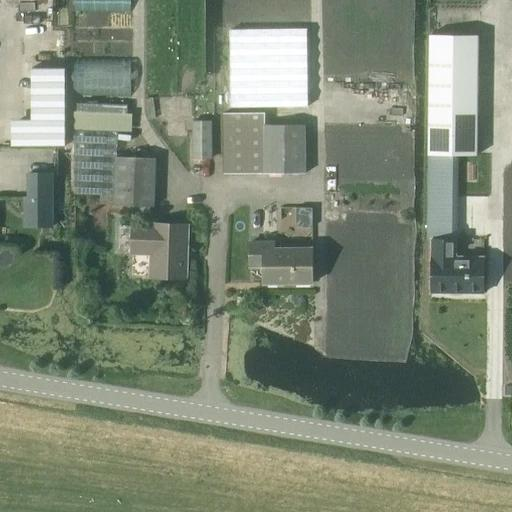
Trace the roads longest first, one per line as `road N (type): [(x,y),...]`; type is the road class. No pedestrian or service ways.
road 1 (tertiary): [(511,462),(0,380)]
road 2 (track): [(214,195),(316,192),(314,0)]
road 3 (track): [(136,0),(137,121),(176,172),(214,195)]
